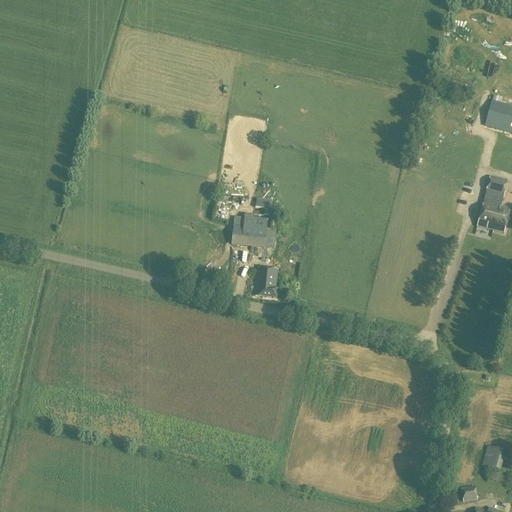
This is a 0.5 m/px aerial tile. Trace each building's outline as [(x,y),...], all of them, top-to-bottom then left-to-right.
[(461,88),(462,80),(450,77),(448,85),(461,88)] [(511,135),(511,109),(491,104),(484,128),(511,135)] [(473,177),(482,140),(456,133),(447,170),(473,177)] [(502,170),(511,171),(511,150),(493,146),(492,153),(490,153),(488,164),(497,166),(500,156),(504,157),(502,170)] [(503,199),(507,184),(490,180),(486,195),(503,199)] [(480,216),(506,223),(509,210),(500,208),(499,209),(483,204),(480,216)] [(503,234),(506,223),(480,216),(477,228),(503,234)] [(230,246),(263,250),(266,221),(253,220),(252,229),(245,228),(246,219),(234,218),(230,246)] [(275,301),(276,291),(274,291),(276,272),(256,269),(252,298),(275,301)] [(495,468),(500,450),(487,447),(482,465),(495,468)] [(496,483),(499,472),(490,470),(487,480),(496,483)] [(462,504),(475,502),(473,488),(460,490),(462,504)]
